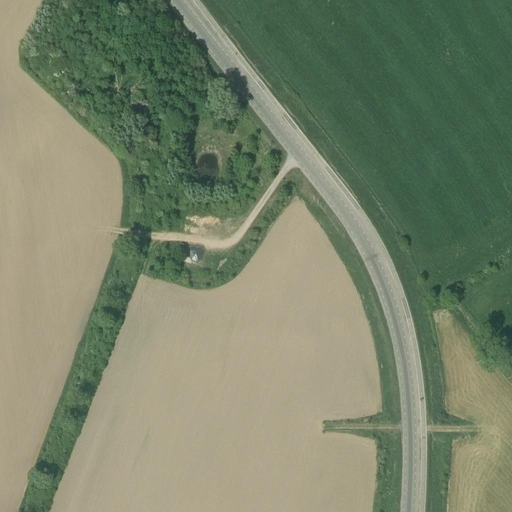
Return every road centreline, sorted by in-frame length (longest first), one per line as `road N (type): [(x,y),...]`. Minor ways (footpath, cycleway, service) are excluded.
road 1 (tertiary): [(407,511),(410,412),(383,285),(328,191),(176,0)]
road 2 (track): [(297,155),(228,243),(120,231)]
